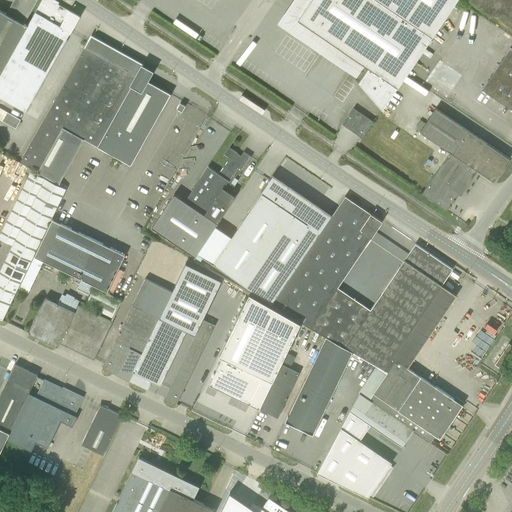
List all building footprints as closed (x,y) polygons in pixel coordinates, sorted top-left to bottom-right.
[(41,0),(27,26),(0,74),(0,97),(25,111),(70,32),(79,15),(78,16),(71,12),(72,11),(71,11),(71,12),(58,4),(59,2),(58,2),(58,3),(53,0),(41,0)] [(36,0),(13,0),(6,14),(0,10),(0,74),(27,26),(25,25),(26,24),(24,23),(36,0)] [(310,0),(298,19),(364,64),(354,78),(382,110),(456,0),(310,0)] [(511,22),(511,0),(466,0),(491,16),(501,15),(511,22)] [(98,146),(131,165),(166,102),(162,89),(146,80),(137,75),(143,64),(91,35),(62,87),(46,116),(19,162),(38,172),(59,184),(84,139),(97,147),(98,146)] [(511,49),(510,48),(482,89),(511,109),(511,49)] [(427,80),(446,94),(463,71),(444,57),(427,80)] [(185,106),(180,103),(177,109),(182,112),(185,106)] [(0,120),(15,129),(20,120),(0,108),(0,120)] [(353,108),(342,124),(361,137),(372,121),(353,108)] [(450,153),(478,171),(494,182),(510,159),(435,108),(419,132),(450,153)] [(237,153),(238,153),(228,147),(224,154),(229,157),(226,161),(227,161),(225,164),(224,163),(222,167),(223,168),(221,171),(220,170),(218,173),(208,166),(187,198),(200,206),(206,210),(206,211),(208,212),(209,211),(215,215),(234,185),(232,183),(249,156),(243,152),(241,156),(237,153)] [(478,171),(450,153),(423,194),(447,211),(450,208),(451,208),(452,206),(451,205),(453,202),(454,203),(456,200),(455,199),(458,195),(461,196),(478,171)] [(0,238),(12,245),(0,269),(0,318),(3,320),(33,257),(66,189),(30,171),(0,232),(0,238)] [(294,215),(246,286),(272,304),(321,232),(307,224),(319,207),(272,175),(260,192),(262,192),(294,215)] [(294,215),(262,192),(231,238),(213,263),(246,286),(294,215)] [(174,194),(152,227),(195,256),(217,223),(174,194)] [(352,352),(365,359),(384,370),(392,357),(453,269),(415,243),(370,310),(338,288),(382,222),(344,197),(321,232),(272,304),(271,305),(301,323),(301,322),(326,337),(352,352)] [(107,291),(125,255),(52,219),(34,256),(107,291)] [(503,235),(508,238),(511,232),(507,229),(503,235)] [(161,386),(175,353),(184,336),(186,331),(195,335),(203,319),(222,280),(187,263),(172,292),(160,318),(129,381),(130,381),(129,382),(147,391),(151,381),(161,386)] [(102,368),(129,381),(160,318),(172,292),(145,279),(102,368)] [(299,324),(250,295),(219,355),(222,357),(209,384),(259,408),(281,364),(299,324)] [(57,347),(59,343),(74,311),(45,297),(28,333),(57,347)] [(74,311),(59,343),(94,360),(113,321),(77,304),(74,311)] [(176,404),(214,325),(203,319),(195,335),(193,339),(184,358),(165,398),(176,404)] [(352,352),(326,337),(285,421),(312,434),(352,352)] [(501,354),(511,360),(511,359),(511,345),(508,343),(501,354)] [(504,371),(511,360),(501,354),(494,364),(504,371)] [(369,400),(371,402),(413,430),(431,442),(435,435),(440,438),(463,404),(392,357),(384,370),(375,383),(379,385),(369,400)] [(15,364),(9,377),(0,394),(0,428),(9,433),(31,388),(36,377),(38,374),(15,364)] [(281,364),(259,408),(278,417),(299,372),(281,364)] [(9,433),(6,439),(31,451),(36,442),(48,447),(60,420),(72,426),(77,416),(75,415),(83,397),(63,387),(62,389),(36,377),(31,388),(9,433)] [(402,446),(413,430),(371,402),(369,400),(359,393),(316,472),(368,497),(376,485),(380,487),(387,477),(383,475),(392,462),(360,440),(370,425),(380,432),(378,435),(385,440),(387,436),(402,446)] [(108,408),(100,405),(81,445),(103,455),(122,416),(108,408)] [(9,433),(0,428),(0,452),(6,439),(9,433)] [(117,502),(111,511),(213,511),(215,510),(193,499),(200,486),(139,457),(119,498),(120,498),(118,502),(117,502)] [(249,506),(229,493),(219,511),(289,511),(269,497),(261,508),(252,503),(249,506)]
